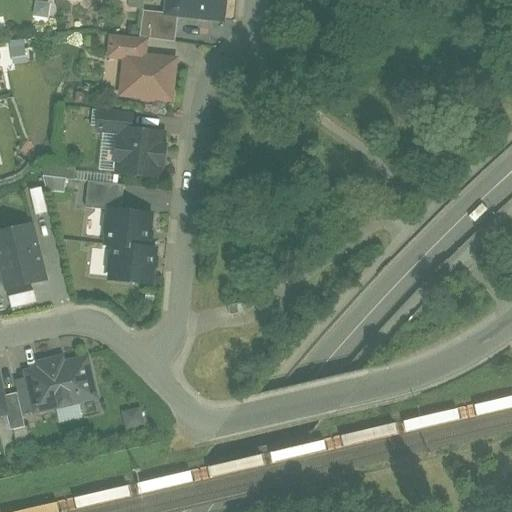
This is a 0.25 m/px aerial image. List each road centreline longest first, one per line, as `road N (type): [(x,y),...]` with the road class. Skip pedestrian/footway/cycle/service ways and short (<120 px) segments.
road 1 (secondary): [(204,511),(346,339),(511,169)]
road 2 (residential): [(152,367),(191,411),(222,419),(416,375),(460,356),(511,317)]
road 3 (residential): [(152,367),(170,348),(192,111),(206,58),(244,18),(245,0)]
road 4 (track): [(244,18),(278,31),(281,82),(303,107),(388,162),(378,210)]
road 5 (unknown): [(0,480),(133,450),(204,418)]
road 6 (residential): [(0,337),(77,319),(97,322),(152,367)]
